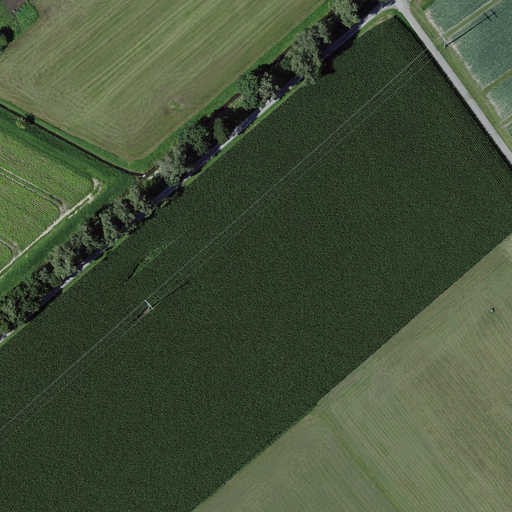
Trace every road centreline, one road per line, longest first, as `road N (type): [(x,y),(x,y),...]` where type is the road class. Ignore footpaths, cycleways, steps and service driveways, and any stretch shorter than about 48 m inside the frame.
road 1 (track): [(0,338),(390,0)]
road 2 (unclassified): [(511,158),(397,0)]
